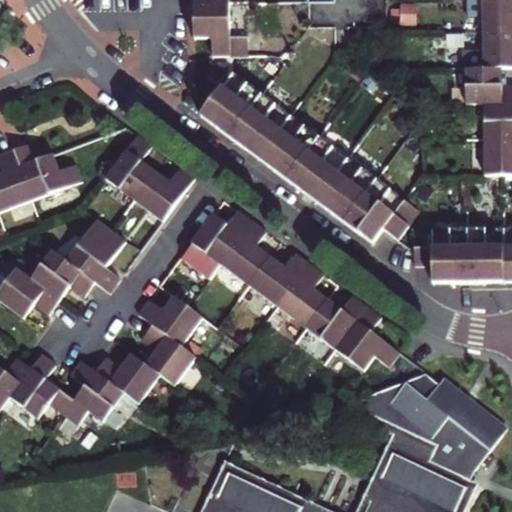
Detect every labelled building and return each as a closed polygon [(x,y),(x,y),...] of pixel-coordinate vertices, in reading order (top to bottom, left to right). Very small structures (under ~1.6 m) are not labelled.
[(387,0),(335,0),(336,1),(311,2),(312,28),(387,27),(387,0)] [(511,0),(469,0),(469,17),(484,16),(484,33),(511,31),(511,0)] [(249,3),(196,4),(197,38),(213,38),(214,57),(249,56),(249,3)] [(511,31),(484,33),(485,68),(502,68),(511,67),(511,31)] [(511,86),(502,87),(502,68),(485,68),(467,69),(468,104),(485,104),(511,103),(511,86)] [(209,78),(198,92),(212,102),(202,116),(231,137),(262,95),(233,73),(222,88),(209,78)] [(262,95),(231,137),(261,158),(292,117),(262,95)] [(511,103),(485,104),(486,140),(511,139),(511,103)] [(292,117),(261,158),(270,165),(281,173),(289,179),(320,138),(292,117)] [(153,147),(138,136),(106,178),(135,200),(157,172),(142,161),(153,147)] [(320,138),(289,179),(319,201),(350,160),(320,138)] [(511,139),(486,140),(486,176),(511,175),(511,139)] [(32,145),(15,151),(34,201),(84,182),(77,165),(60,172),(54,155),(38,161),(32,145)] [(0,212),(0,214),(34,201),(15,151),(0,156),(0,163),(4,174),(0,175),(0,212)] [(350,160),(319,201),(347,222),(378,180),(350,160)] [(171,183),(157,172),(135,200),(164,223),(196,179),(182,168),(171,183)] [(378,180),(347,222),(368,237),(375,243),(386,230),(400,240),(420,212),(378,180)] [(228,226),(213,215),(183,256),(213,278),(222,266),(254,223),(238,212),(228,226)] [(99,222),(68,262),(97,283),(110,293),(121,279),(108,269),(127,243),(99,222)] [(268,234),(254,223),(222,266),(250,287),(272,259),(257,248),(268,234)] [(511,229),(470,230),(471,283),(481,283),(496,283),(510,283),(511,282),(511,229)] [(434,248),(415,248),(415,267),(434,267),(434,284),(443,284),(463,283),(471,283),(470,230),(433,230),(434,248)] [(54,251),(33,279),(62,301),(71,289),(85,299),(97,283),(68,262),(54,251)] [(286,269),(272,259),(250,287),(279,309),(311,265),(297,255),(286,269)] [(324,275),(311,265),(279,309),(307,329),(328,300),(314,290),(324,275)] [(0,296),(0,300),(26,319),(36,306),(51,316),(62,301),(33,279),(20,270),(0,296)] [(150,300),(139,314),(153,325),(182,347),(204,319),(174,296),(164,310),(150,300)] [(343,311),(328,300),(307,329),(336,351),(368,307),(354,297),(343,311)] [(382,317),(368,307),(336,351),(365,372),(375,357),(390,368),(401,354),(371,332),(382,317)] [(182,347),(153,325),(143,338),(156,349),(145,364),(161,376),(176,387),(198,358),(182,347)] [(161,376),(145,364),(132,354),(121,368),(107,357),(96,372),(126,393),(139,404),(161,376)] [(64,416),(75,400),(46,379),(57,365),(43,355),(33,368),(11,398),(38,420),(50,405),(64,416)] [(11,398),(33,368),(23,361),(12,375),(0,366),(0,412),(11,398)] [(126,393),(96,372),(82,362),(71,376),(85,387),(75,400),(64,416),(78,427),(89,412),(103,423),(126,393)] [(464,511),(475,490),(467,488),(474,474),(509,428),(444,380),(441,384),(428,375),(362,400),(367,408),(366,412),(398,427),(357,511),(307,511),(302,510),(306,501),(281,489),(278,496),(255,485),(258,478),(232,466),(229,473),(222,470),(202,511),(464,511)]
